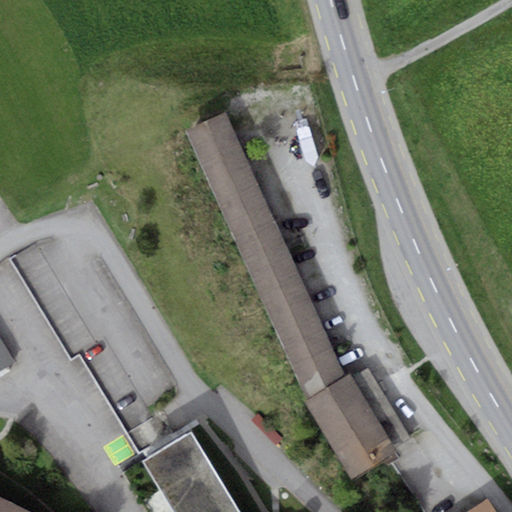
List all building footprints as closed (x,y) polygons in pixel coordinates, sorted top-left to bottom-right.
[(306,400),(346,376),(223,113),(185,131),(306,400)] [(0,340),(0,370),(13,362),(0,340)] [(369,368),(352,378),(390,440),(406,430),(369,368)] [(346,376),(306,400),(353,479),(397,452),(390,440),(352,378),(350,374),(346,376)] [(239,511),(191,432),(142,462),(172,511),(239,511)] [(504,511),(489,489),(453,511),(504,511)] [(28,511),(0,498),(0,511),(28,511)]
